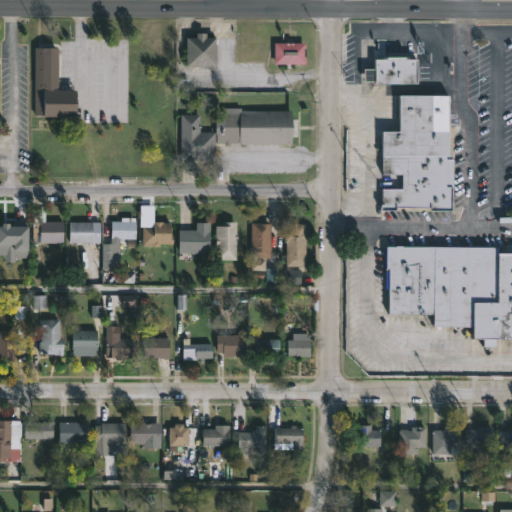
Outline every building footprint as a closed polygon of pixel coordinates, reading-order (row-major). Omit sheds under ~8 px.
[(206,33),(206,37),(216,37),(216,67),(186,67),(186,37),(196,37),(196,33),(206,33)] [(286,64),(273,64),(273,43),(305,43),(305,64),(286,64)] [(56,74),(56,90),(75,90),(75,109),(78,109),(78,116),(32,116),(32,48),(56,48),(56,74)] [(406,56),(406,58),(415,58),(414,84),(371,84),(371,80),(360,80),(361,67),(372,68),(372,58),(382,58),(382,55),(406,56)] [(446,95),(445,155),(450,155),(449,210),(427,210),(427,207),(393,206),(393,210),(378,209),(378,188),(399,189),(399,174),(378,173),(379,131),(396,131),(397,95),(446,95)] [(291,110),(291,121),(299,121),(299,132),(291,132),(291,143),(230,142),(230,145),(224,145),(224,142),(222,142),(223,111),(291,110)] [(200,114),(200,132),(215,132),(215,159),(181,159),(181,114),(200,114)] [(44,209),(44,221),(63,221),(63,243),(31,242),(32,209),(44,209)] [(135,217),(135,238),(119,238),(119,243),(110,242),(110,220),(120,221),(120,217),(135,217)] [(93,222),(100,222),(100,242),(69,242),(69,221),(93,222)] [(163,221),(170,222),(169,246),(141,246),(141,226),(152,226),(153,221),(163,221)] [(237,221),(237,259),(217,259),(215,225),(222,225),(222,221),(237,221)] [(197,252),(197,253),(179,252),(179,229),(196,229),(196,222),(210,222),(210,252),(197,252)] [(254,257),(254,260),(263,260),(263,267),(252,267),(252,260),(249,260),(249,257),(251,257),(252,222),(271,222),(271,257),(254,257)] [(307,223),(307,229),(308,229),(308,242),(307,242),(306,266),(286,266),(286,241),(284,241),(284,228),(286,228),(286,223),(307,223)] [(511,339),(494,339),(494,346),(479,345),(479,339),(472,339),(472,327),(430,326),(431,314),(386,314),(387,269),(383,269),(384,246),(511,246),(511,339)] [(60,319),(60,339),(64,339),(64,349),(58,349),(58,352),(56,352),(56,354),(39,355),(38,342),(40,342),(38,319),(60,319)] [(116,326),(116,338),(137,338),(136,358),(106,357),(106,326),(116,326)] [(78,328),(78,330),(97,330),(97,356),(72,356),(72,330),(74,330),(74,328),(78,328)] [(0,330),(16,330),(15,360),(4,360),(4,357),(0,357),(0,330)] [(247,335),(247,354),(223,355),(223,352),(216,352),(216,335),(247,335)] [(169,338),(169,359),(162,359),(162,361),(156,361),(156,357),(145,357),(145,337),(169,338)] [(189,338),(189,343),(212,343),(211,358),(181,360),(182,338),(189,338)] [(267,355),(256,355),(256,339),(280,339),(280,351),(268,350),(267,355)] [(310,356),(301,356),(301,358),(297,358),(297,356),(288,356),(288,339),(310,340),(310,356)] [(0,420),(20,420),(19,459),(3,458),(3,462),(0,461),(0,420)] [(53,422),(53,439),(24,438),(24,422),(53,422)] [(89,422),(89,444),(87,443),(86,454),(73,454),(73,443),(59,443),(59,422),(89,422)] [(111,422),(125,423),(125,443),(111,443),(111,455),(93,455),(94,425),(100,425),(100,423),(104,422),(111,422)] [(161,447),(130,446),(131,423),(161,423),(161,447)] [(183,424),(183,427),(189,427),(189,446),(169,446),(169,427),(175,427),(175,424),(183,424)] [(215,445),(215,448),(210,448),(210,445),(203,445),(203,429),(215,429),(215,426),(230,425),(230,445),(215,445)] [(242,454),(238,454),(238,432),(252,432),(252,429),(255,429),(255,425),(265,425),(265,448),(248,448),(248,454),(242,454)] [(296,425),(296,428),(304,428),(304,449),(274,449),(274,427),(291,428),(291,425),(296,425)] [(372,429),(381,430),(381,446),(360,446),(360,425),(372,425),(372,429)] [(452,454),(433,454),(433,431),(445,431),(445,426),(460,426),(460,447),(452,447),(452,454)] [(426,427),(426,447),(417,446),(417,454),(399,454),(399,429),(411,431),(411,427),(426,427)] [(492,427),(492,445),(496,445),(496,459),(487,458),(488,447),(483,447),(483,463),(474,463),(474,454),(466,454),(467,446),(465,446),(465,429),(477,429),(477,427),(492,427)] [(511,454),(499,454),(499,431),(511,431),(511,454)]
